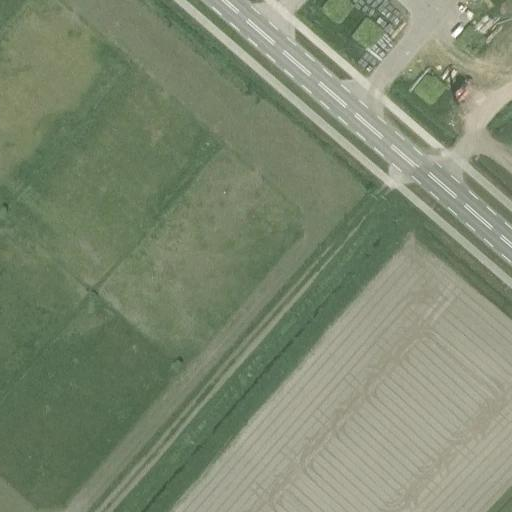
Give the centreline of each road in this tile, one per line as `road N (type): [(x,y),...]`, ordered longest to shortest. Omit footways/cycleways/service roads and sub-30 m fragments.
road 1 (primary): [(511,244),(232,0)]
road 2 (track): [(511,171),(470,136),(489,99),(511,88)]
